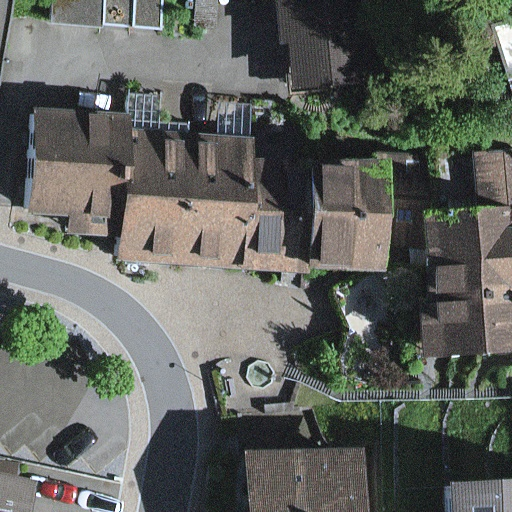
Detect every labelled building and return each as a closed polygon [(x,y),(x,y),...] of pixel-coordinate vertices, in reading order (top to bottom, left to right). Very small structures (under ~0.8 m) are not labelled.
[(381,0),(267,0),(274,103),(388,96),(381,0)] [(511,100),(511,24),(475,35),(493,105),(511,100)] [(104,122),(17,121),(16,216),(104,217),(104,153),(104,122)] [(511,139),(410,140),(411,346),(511,345),(511,139)] [(158,153),(104,153),(104,217),(102,262),(156,263),(158,153)] [(214,153),(158,153),(156,263),(212,264),(214,153)] [(271,153),(214,153),(212,264),(271,264),(271,153)] [(377,153),(271,153),(271,264),(377,265),(377,153)] [(363,511),(360,443),(227,449),(229,511),(363,511)] [(0,476),(0,511),(25,511),(30,481),(0,476)] [(511,511),(511,478),(443,482),(444,511),(511,511)]
